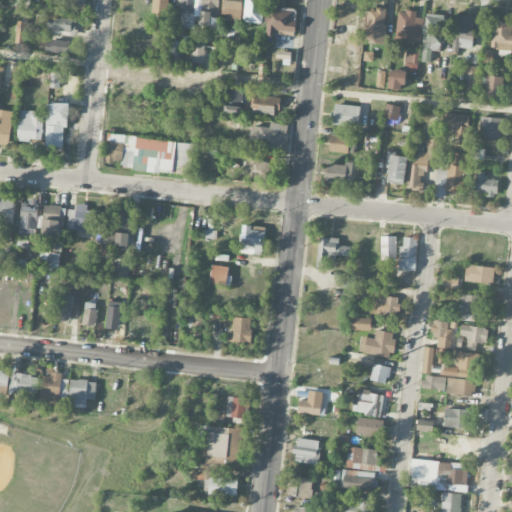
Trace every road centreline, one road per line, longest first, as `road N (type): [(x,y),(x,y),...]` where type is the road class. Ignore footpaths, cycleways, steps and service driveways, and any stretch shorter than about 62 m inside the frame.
road 1 (residential): [(298,205),(263,511)]
road 2 (residential): [(298,205),(0,173)]
road 3 (residential): [(433,217),(395,511)]
road 4 (residential): [(278,375),(0,345)]
road 5 (residential): [(511,225),(298,205)]
road 6 (residential): [(321,0),(298,205)]
road 7 (residential): [(511,311),(488,511)]
road 8 (residential): [(106,0),(87,182)]
